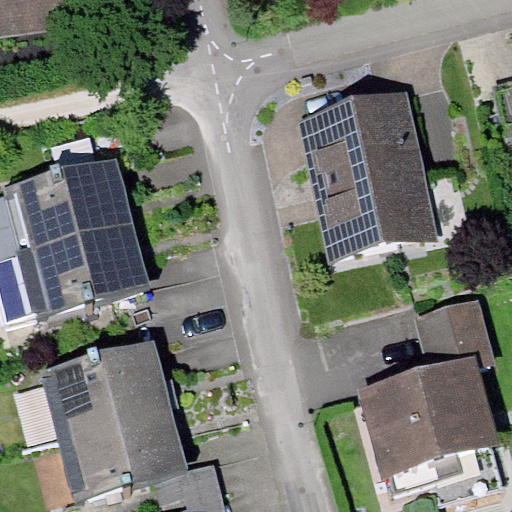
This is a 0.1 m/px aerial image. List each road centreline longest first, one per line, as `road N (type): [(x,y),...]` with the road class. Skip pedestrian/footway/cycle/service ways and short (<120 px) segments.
road 1 (residential): [(216,77),(231,167),(326,511)]
road 2 (residential): [(511,10),(216,77)]
road 3 (track): [(216,77),(0,122)]
